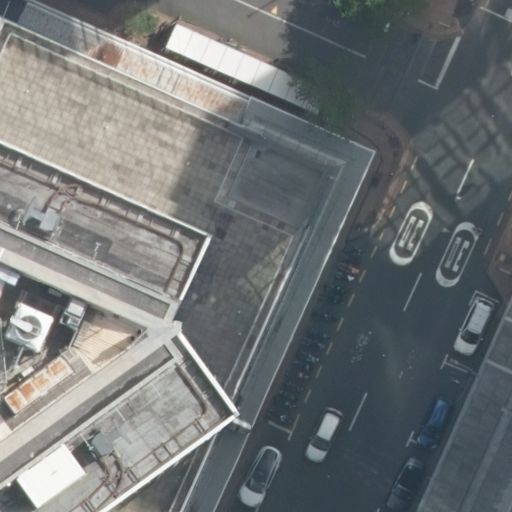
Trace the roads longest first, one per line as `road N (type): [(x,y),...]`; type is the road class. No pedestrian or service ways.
road 1 (secondary): [(489,146),(318,511)]
road 2 (unclassified): [(489,146),(175,0)]
